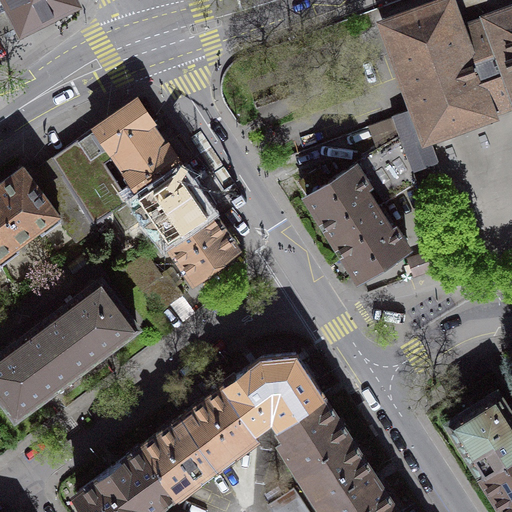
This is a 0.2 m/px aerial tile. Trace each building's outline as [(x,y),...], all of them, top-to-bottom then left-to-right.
[(0,0),(0,33),(21,23),(22,25),(72,0),(0,0)] [(490,113),(459,28),(454,14),(448,0),(385,23),(415,107),(392,115),(393,118),(412,170),(438,161),(428,135),(490,113)] [(511,8),(459,28),(490,113),(511,104),(511,8)] [(252,98),(256,108),(290,95),(286,85),(269,91),(252,98)] [(136,97),(63,147),(97,199),(114,189),(100,167),(117,155),(142,190),(181,163),(167,143),(165,144),(157,132),(149,121),(151,119),(136,97)] [(332,235),(377,206),(417,181),(412,170),(393,118),(371,126),(379,148),(327,180),(319,168),(299,180),(307,193),(306,193),(318,212),(332,235)] [(93,224),(94,223),(114,210),(123,203),(118,194),(114,189),(97,199),(63,147),(51,156),(52,157),(93,224)] [(0,182),(0,251),(54,211),(76,240),(96,226),(94,223),(93,224),(52,157),(29,174),(23,166),(0,182)] [(166,238),(209,209),(195,188),(180,166),(182,164),(181,163),(142,190),(123,203),(114,210),(126,227),(144,215),(155,232),(160,229),(166,238)] [(391,228),(377,206),(332,235),(345,254),(358,276),(408,245),(395,225),(391,228)] [(223,229),(209,209),(166,238),(194,278),(235,247),(223,229)] [(124,266),(158,312),(184,293),(175,281),(166,268),(161,272),(147,251),(124,266)] [(428,252),(409,259),(412,267),(414,274),(434,267),(428,252)] [(102,276),(41,321),(76,369),(107,346),(137,324),(102,276)] [(46,391),(76,369),(41,321),(0,351),(0,392),(16,414),(46,391)] [(322,392),(296,351),(261,354),(249,363),(222,383),(258,433),(259,432),(253,424),(273,410),(279,410),(283,416),(279,419),(279,420),(322,392)] [(203,398),(182,413),(217,462),(258,433),(222,383),(203,398)] [(511,413),(496,389),(448,420),(482,473),(511,453),(511,413)] [(299,468),(350,434),(336,413),(322,392),(279,420),(278,424),(283,431),(278,435),(299,468)] [(217,462),(182,413),(162,428),(142,443),(177,492),(217,462)] [(375,511),(393,501),(371,468),(350,434),(299,468),(327,511),(375,511)] [(89,511),(149,511),(156,508),(152,502),(156,499),(157,501),(173,489),(176,493),(177,492),(142,443),(109,467),(76,491),(89,511)] [(511,511),(511,453),(482,473),(506,511),(511,511)] [(294,487),(269,503),(273,510),(274,511),(283,511),(302,500),(294,487)] [(309,511),(302,500),(283,511),(309,511)] [(399,511),(393,501),(375,511),(399,511)]
